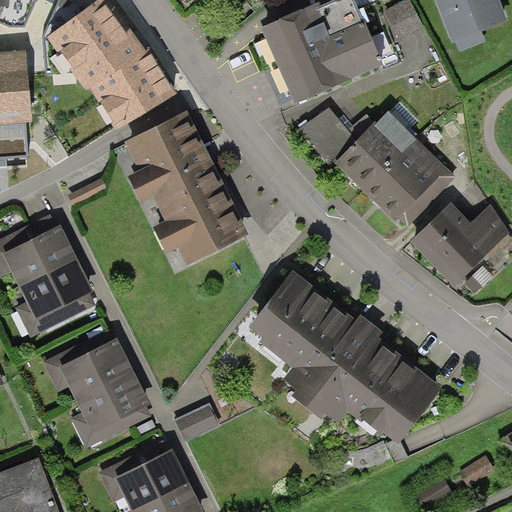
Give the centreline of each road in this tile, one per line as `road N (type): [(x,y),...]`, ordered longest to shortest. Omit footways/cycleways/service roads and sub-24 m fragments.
road 1 (residential): [(511,372),(318,213),(211,85)]
road 2 (residential): [(0,204),(211,85)]
